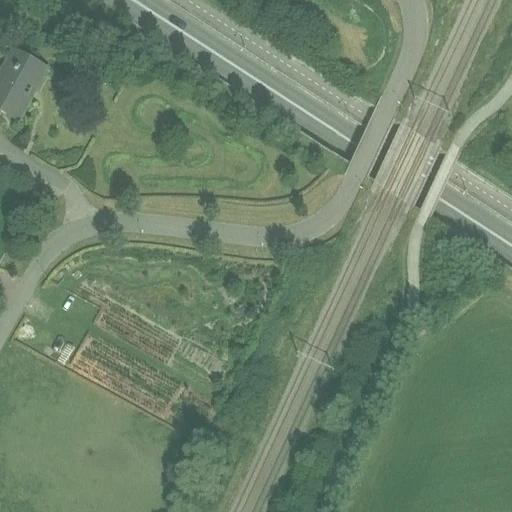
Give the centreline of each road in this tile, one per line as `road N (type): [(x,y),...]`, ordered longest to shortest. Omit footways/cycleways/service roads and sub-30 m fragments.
road 1 (unclassified): [(0,337),(44,258),(85,229),(141,225),(279,238),(320,224),(341,201),(403,75),(412,30),(404,0)]
road 2 (secondary): [(511,246),(130,0)]
